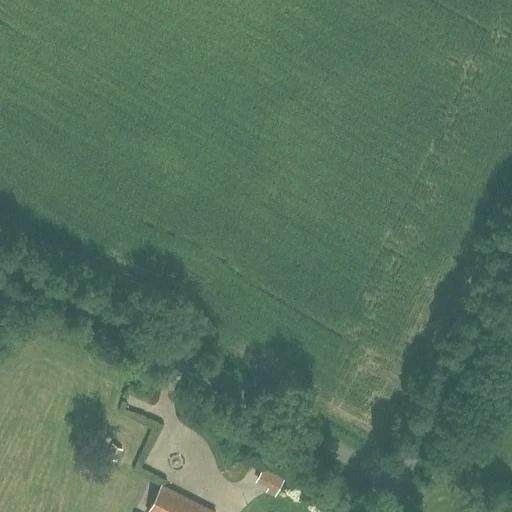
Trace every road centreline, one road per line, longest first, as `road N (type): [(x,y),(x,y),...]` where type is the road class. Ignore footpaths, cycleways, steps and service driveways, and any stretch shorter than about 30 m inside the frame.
road 1 (residential): [(401,491),(0,249)]
road 2 (unclassified): [(401,491),(511,256)]
